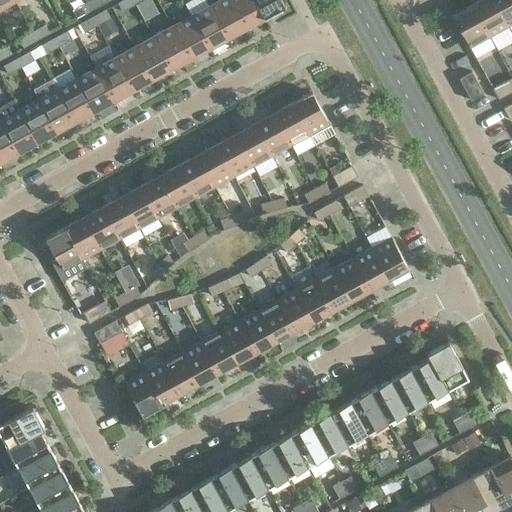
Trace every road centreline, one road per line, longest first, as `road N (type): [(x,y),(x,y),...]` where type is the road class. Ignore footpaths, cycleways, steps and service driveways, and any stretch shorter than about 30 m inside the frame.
road 1 (residential): [(0,214),(319,37),(460,289)]
road 2 (residential): [(460,289),(117,477),(46,351)]
road 3 (residential): [(399,0),(511,200)]
